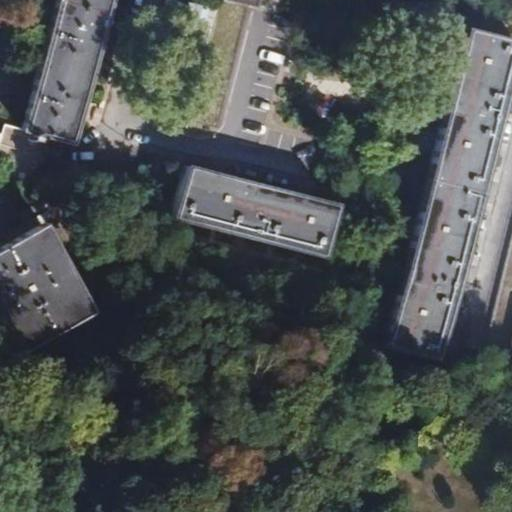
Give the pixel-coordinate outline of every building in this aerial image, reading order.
[(57,0),(24,130),(5,125),(0,145),(0,176),(34,186),(45,144),(38,142),(40,134),(69,142),(76,118),(91,122),(94,113),(96,105),(80,101),(92,54),(108,59),(113,42),(97,37),(106,0),(57,0)] [(213,130),(244,5),(225,0),(222,0),(191,124),(213,130)] [(511,45),(469,34),(384,351),(434,364),(511,70),(511,45)] [(183,170),(170,219),(322,259),(335,210),(183,170)] [(42,223),(0,246),(0,345),(8,360),(91,314),(42,223)] [(511,262),(485,372),(511,378),(511,262)]
